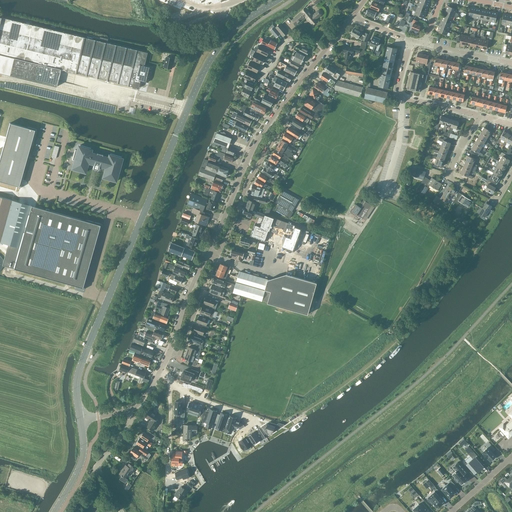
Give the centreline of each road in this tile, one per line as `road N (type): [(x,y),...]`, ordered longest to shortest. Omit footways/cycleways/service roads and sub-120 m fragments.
road 1 (tertiary): [(79,419),(83,355),(209,60),(238,26),(277,0)]
road 2 (residential): [(207,252),(258,138),(313,65)]
road 3 (residential): [(216,256),(313,65)]
road 4 (residential): [(480,115),(398,93),(411,41)]
